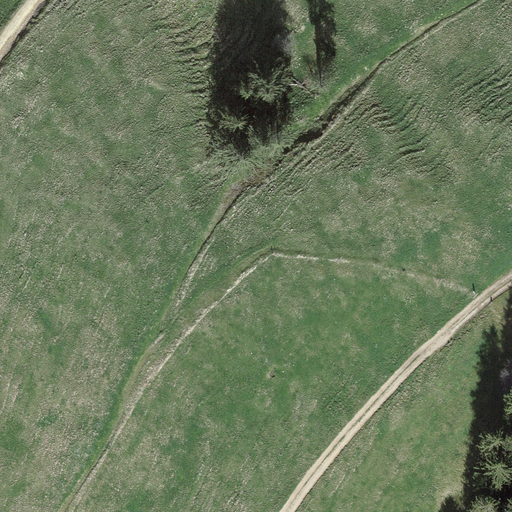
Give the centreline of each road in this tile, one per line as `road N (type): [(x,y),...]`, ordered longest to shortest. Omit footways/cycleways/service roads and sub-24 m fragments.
road 1 (track): [(56,511),(99,446),(187,260),(243,179),(384,53),(466,0)]
road 2 (track): [(511,277),(387,384),(286,511)]
